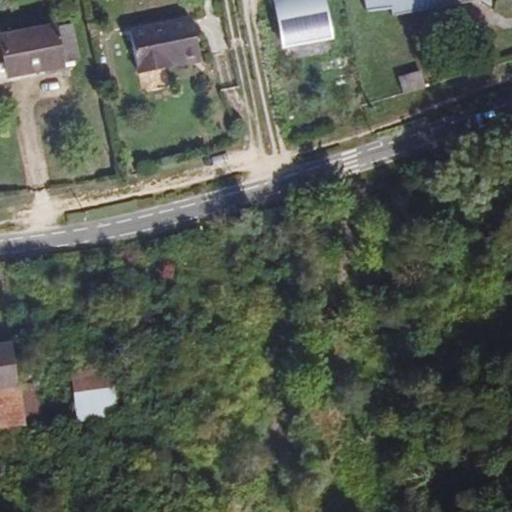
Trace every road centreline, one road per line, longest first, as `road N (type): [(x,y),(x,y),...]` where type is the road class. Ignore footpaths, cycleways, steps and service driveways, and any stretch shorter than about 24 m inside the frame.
road 1 (tertiary): [(511,116),(218,205),(0,249)]
road 2 (track): [(67,79),(29,89),(23,104),(49,242)]
road 3 (track): [(229,0),(266,190)]
road 4 (track): [(248,0),(286,185)]
road 5 (track): [(194,25),(215,32),(230,89),(253,124)]
